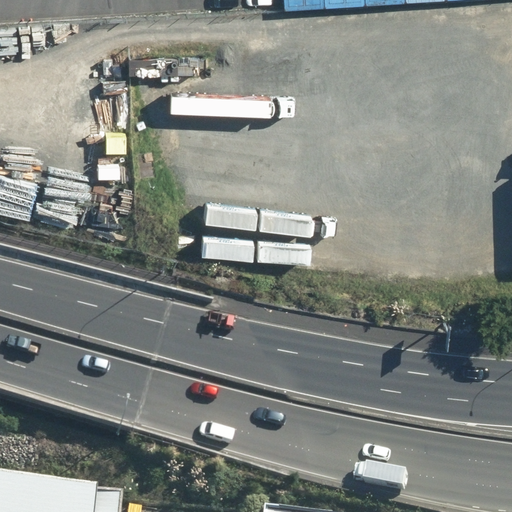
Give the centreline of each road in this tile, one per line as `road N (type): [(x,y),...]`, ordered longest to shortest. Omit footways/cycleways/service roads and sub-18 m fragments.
road 1 (primary): [(511,481),(399,463),(0,367)]
road 2 (primary): [(0,292),(374,377),(511,392)]
